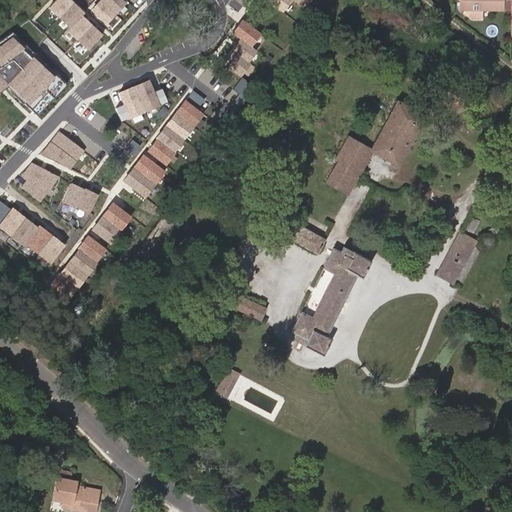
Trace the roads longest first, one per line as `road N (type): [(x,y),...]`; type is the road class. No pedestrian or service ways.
road 1 (residential): [(0,339),(141,468)]
road 2 (residential): [(103,79),(204,42),(217,28),(215,0)]
road 3 (residential): [(0,178),(103,79)]
